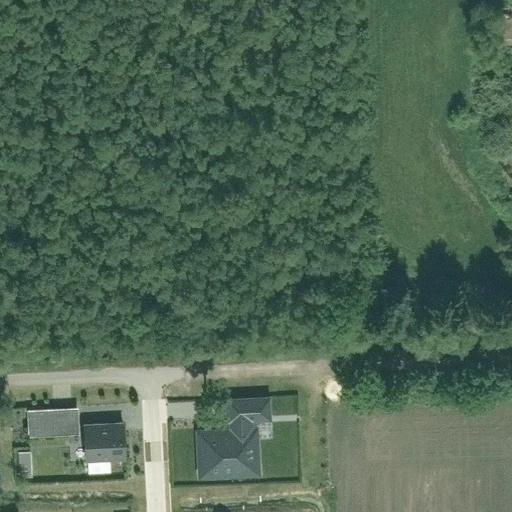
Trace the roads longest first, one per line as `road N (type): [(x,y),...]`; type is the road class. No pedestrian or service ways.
road 1 (residential): [(148,380),(511,365)]
road 2 (residential): [(0,387),(148,380)]
road 3 (residential): [(154,511),(148,380)]
